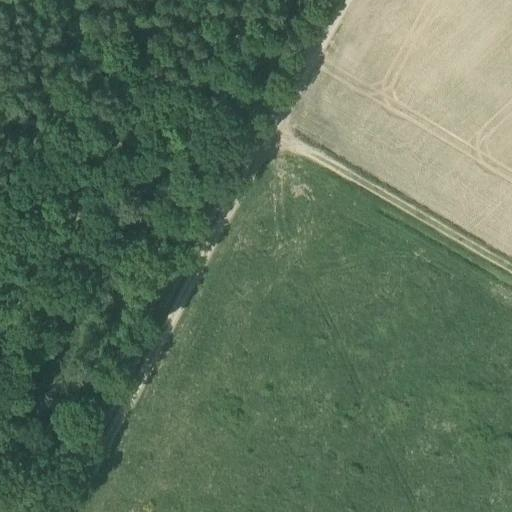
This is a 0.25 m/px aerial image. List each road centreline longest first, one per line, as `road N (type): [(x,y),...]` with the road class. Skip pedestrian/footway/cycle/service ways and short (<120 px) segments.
road 1 (track): [(347,0),(63,511)]
road 2 (track): [(511,272),(261,129)]
